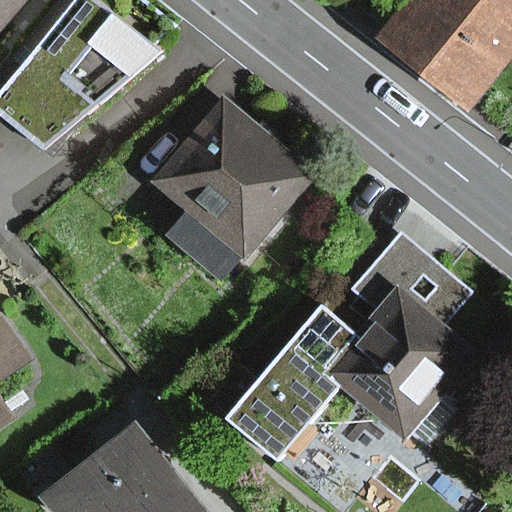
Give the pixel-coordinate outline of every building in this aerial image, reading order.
[(193,40),(139,0),(98,0),(26,99),(80,139),(193,40)] [(511,58),(511,0),(434,0),(406,43),(486,97),(511,58)] [(218,94),(139,184),(176,218),(156,241),(205,285),(231,255),(259,280),(305,228),(281,207),(310,174),(218,94)] [(331,393),(400,450),(479,356),(441,325),(471,290),(396,228),(343,292),(377,321),(347,357),(342,353),(358,333),(322,303),(220,425),(270,467),(331,393)] [(0,369),(18,358),(0,330),(0,369)] [(163,413),(72,485),(93,511),(239,511),(241,511),(163,413)]
